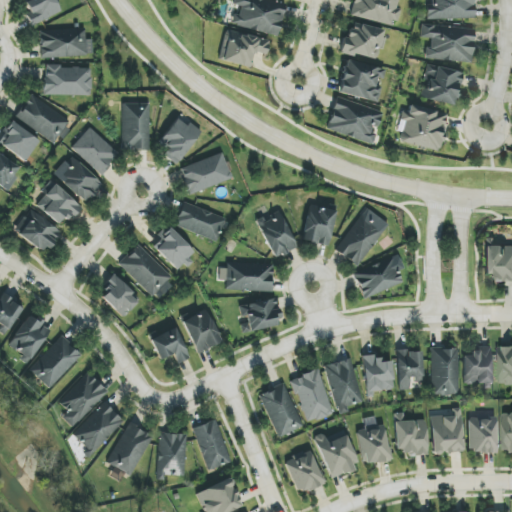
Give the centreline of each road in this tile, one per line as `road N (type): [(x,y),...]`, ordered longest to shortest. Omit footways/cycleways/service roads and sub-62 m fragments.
road 1 (tertiary): [(511,199),(436,199),(363,183),(242,120),(148,39),(117,0)]
road 2 (residential): [(165,401),(322,330),(396,317),(511,313)]
road 3 (residential): [(0,257),(90,318),(144,391),(165,401)]
road 4 (residential): [(511,482),(423,486),(331,511)]
road 5 (residential): [(223,379),(279,511)]
road 6 (residential): [(57,290),(141,189)]
road 7 (residential): [(506,0),(505,54),(489,128)]
